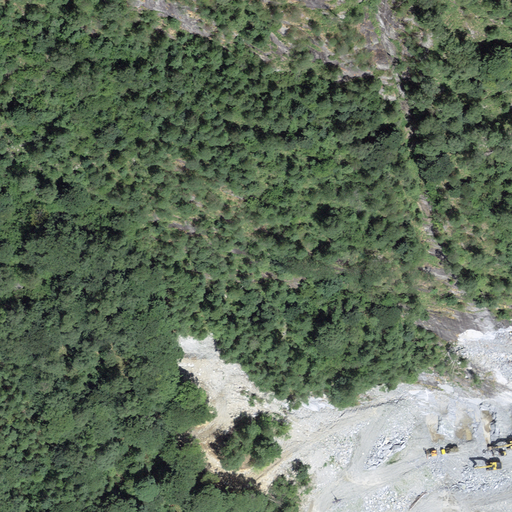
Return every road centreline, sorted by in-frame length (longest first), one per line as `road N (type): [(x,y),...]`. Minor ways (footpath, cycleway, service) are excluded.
road 1 (track): [(434,472),(389,498),(345,510),(327,496),(321,464),(358,479)]
road 2 (track): [(511,506),(438,479),(430,466),(475,454),(511,461)]
